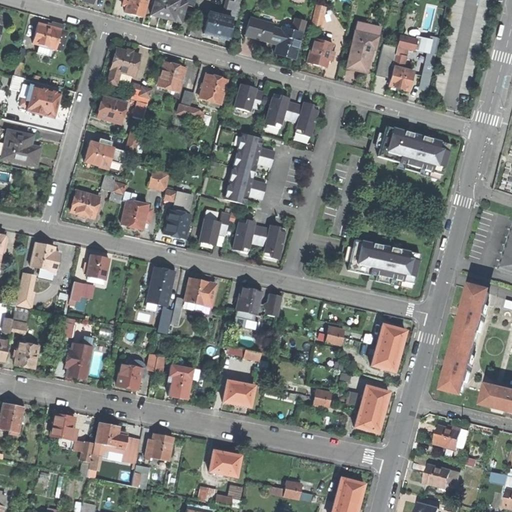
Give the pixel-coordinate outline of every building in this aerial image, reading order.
[(130,14),(142,18),(146,0),(122,0),(121,6),(125,7),(123,13),(130,14)] [(179,24),(185,5),(185,3),(174,0),(153,0),(149,15),(163,19),(179,24)] [(221,17),(230,19),(236,20),(241,0),(233,0),(233,2),(226,0),(221,17)] [(311,26),(322,28),(324,21),(321,20),(324,7),(315,5),(311,26)] [(225,40),(230,19),(221,17),(207,13),(202,34),(211,36),(210,40),(213,40),(216,41),(217,38),(225,40)] [(293,60),(304,22),(293,19),(290,31),(280,28),(280,29),(271,27),(272,25),(248,19),(243,35),(265,41),(265,39),(276,42),(273,54),(281,56),(293,60)] [(60,31),(62,31),(64,26),(55,24),(49,22),(47,27),(60,31)] [(355,71),(366,73),(371,50),(374,50),(379,27),(356,22),(345,68),(355,71)] [(55,49),(60,31),(47,27),(38,24),(32,44),(40,46),(52,49),(55,50),(55,49)] [(62,31),(60,31),(55,49),(61,51),(66,32),(62,31)] [(401,48),(412,50),(415,40),(397,36),(392,59),(398,61),(401,48)] [(315,66),(324,68),(332,44),(312,39),(305,63),(315,66)] [(424,53),(433,55),(436,41),(427,39),(424,53)] [(50,57),(52,49),(40,46),(37,54),(50,57)] [(116,86),(120,72),(133,76),(139,56),(130,53),(116,49),(107,83),(116,86)] [(400,63),(393,61),(391,67),(392,68),(387,86),(399,90),(407,92),(412,73),(399,69),(400,63)] [(24,64),(16,62),(12,76),(20,78),(24,64)] [(164,63),(158,86),(178,92),(184,69),(176,66),(164,63)] [(206,75),(200,98),(220,104),(227,81),(214,77),(206,75)] [(18,92),(22,79),(20,78),(12,76),(8,89),(18,92)] [(129,96),(138,99),(139,96),(149,99),(151,90),(133,85),(129,96)] [(250,108),(258,109),(263,93),(255,91),(255,89),(253,88),(250,90),(247,89),(247,87),(240,85),(234,107),(249,112),(250,108)] [(58,94),(28,86),(24,101),(20,100),(19,106),(26,108),(25,110),(52,117),(55,108),(58,94)] [(191,94),(183,92),(179,106),(181,106),(181,110),(177,109),(175,114),(185,116),(188,108),(191,94)] [(282,119),(287,102),(288,99),(282,97),(280,96),(279,100),(272,98),(264,125),(272,127),(273,123),(280,125),(282,119)] [(120,124),(125,104),(103,97),(99,110),(97,117),(106,120),(111,121),(120,124)] [(132,117),(142,119),(146,105),(136,102),(132,117)] [(282,119),(297,123),(302,107),(287,102),(282,119)] [(303,103),(302,107),(297,123),(296,130),(302,131),(301,135),(309,137),(317,111),(310,109),(311,105),(303,103)] [(193,109),(188,108),(185,116),(195,119),(196,114),(192,113),(193,109)] [(384,135),(380,149),(377,157),(399,163),(442,175),(450,145),(409,134),(386,127),(384,135)] [(29,151),(32,136),(5,130),(5,132),(6,132),(4,141),(6,143),(2,159),(0,158),(0,159),(35,167),(37,158),(38,153),(29,151)] [(130,134),(128,140),(137,142),(140,133),(134,131),(133,135),(130,134)] [(374,147),(380,149),(384,135),(378,133),(374,147)] [(261,140),(241,135),(224,200),(244,205),(246,199),(246,196),(261,200),(265,185),(251,181),(252,175),(255,166),(255,164),(270,168),(274,153),(259,149),(260,146),(261,140)] [(128,140),(125,149),(140,153),(142,143),(137,142),(128,140)] [(84,163),(107,169),(113,149),(90,143),(87,152),(84,163)] [(440,181),(442,175),(399,163),(398,169),(404,170),(404,169),(418,173),(418,174),(440,181)] [(149,187),(157,189),(161,172),(154,170),(149,187)] [(157,189),(166,192),(167,188),(170,174),(161,172),(157,189)] [(102,190),(111,192),(111,191),(113,182),(115,176),(106,174),(102,190)] [(113,182),(111,191),(123,194),(124,192),(125,185),(113,182)] [(164,199),(174,202),(176,193),(172,192),(173,189),(167,188),(166,192),(164,199)] [(122,201),(123,194),(111,191),(111,192),(109,200),(121,203),(122,201)] [(93,218),(99,198),(76,192),(70,212),(79,214),(84,216),(86,217),(93,218)] [(136,195),(124,192),(123,194),(122,201),(127,202),(127,201),(134,203),(136,195)] [(144,220),(146,211),(148,206),(134,203),(127,201),(127,202),(122,225),(135,228),(142,229),(144,220)] [(184,239),(190,216),(169,211),(164,234),(174,237),(184,239)] [(206,211),(204,219),(216,222),(217,213),(206,211)] [(219,223),(218,230),(226,232),(229,215),(221,214),(219,223)] [(217,235),(218,230),(219,223),(216,222),(204,219),(199,243),(214,246),(216,240),(217,235)] [(245,224),(238,223),(232,250),(240,252),(241,248),(248,249),(249,243),(265,247),(264,253),(270,254),(269,258),(278,260),(284,233),(277,231),(278,228),(269,226),(269,230),(253,226),(254,222),(246,221),(245,224)] [(511,234),(500,270),(511,274),(511,234)] [(390,280),(413,285),(419,255),(399,250),(392,249),(354,240),(352,248),(347,247),(344,262),(349,263),(347,271),(369,276),(369,275),(376,276),(375,282),(389,285),(390,280)] [(29,266),(48,270),(50,262),(53,263),(54,257),(51,256),(53,247),(45,245),(34,243),(29,266)] [(88,277),(87,280),(90,281),(91,282),(99,283),(99,280),(103,280),(108,259),(97,257),(89,255),(87,265),(86,271),(85,276),(88,277)] [(163,270),(153,268),(145,302),(165,306),(173,273),(163,270)] [(28,275),(22,273),(19,290),(25,291),(28,275)] [(32,275),(28,275),(25,291),(19,290),(16,306),(31,309),(35,293),(29,292),(32,275)] [(186,302),(185,308),(204,313),(205,306),(210,307),(214,290),(207,289),(208,282),(198,280),(188,278),(183,301),(186,302)] [(412,290),(413,285),(390,280),(389,285),(412,290)] [(74,301),(76,301),(77,296),(80,284),(72,282),(67,304),(73,305),(74,301)] [(92,287),(80,284),(77,296),(89,299),(92,287)] [(236,306),(232,326),(251,330),(259,292),(251,290),(241,288),(239,295),(235,298),(234,302),(236,306)] [(489,294),(472,289),(465,315),(451,366),(444,391),(462,396),(465,383),(468,384),(475,358),(472,357),(479,333),(482,333),(489,308),(486,307),(489,294)] [(263,310),(263,314),(276,317),(280,297),(267,294),(265,302),(261,304),(261,307),(263,310)] [(176,298),(171,320),(177,321),(182,299),(176,298)] [(85,300),(78,299),(76,308),(83,310),(85,300)] [(170,311),(161,309),(156,332),(165,334),(170,311)] [(25,324),(27,314),(13,311),(12,319),(11,321),(25,324)] [(9,334),(10,328),(11,321),(12,319),(4,318),(1,332),(9,334)] [(24,331),(25,324),(11,321),(10,328),(24,331)] [(63,324),(61,337),(70,339),(73,325),(63,324)] [(381,326),(376,346),(399,352),(405,332),(385,327),(381,326)] [(341,345),(343,331),(327,328),(325,342),(341,345)] [(37,346),(18,342),(13,365),(23,367),(33,369),(37,346)] [(80,347),(71,345),(69,351),(66,350),(63,368),(66,368),(64,377),(74,379),(83,381),(90,346),(80,344),(80,347)] [(371,366),(394,372),(397,361),(399,352),(376,346),(371,366)] [(258,361),(259,353),(244,350),(242,358),(258,361)] [(146,371),(153,372),(156,356),(149,355),(146,371)] [(153,373),(159,374),(162,357),(156,355),(156,356),(153,372),(153,373)] [(139,376),(142,377),(143,375),(144,372),(144,369),(143,366),(142,364),(140,363),(137,361),(134,361),(131,362),(128,364),(127,366),(120,365),(116,386),(127,388),(137,390),(139,376)] [(176,398),(186,400),(192,370),(170,366),(167,383),(171,384),(168,397),(176,398)] [(250,407),(254,386),(226,381),(223,402),(233,404),(250,407)] [(365,386),(359,407),(383,413),(385,402),(388,393),(365,386)] [(500,392),(487,388),(483,406),(510,412),(511,412),(511,390),(501,388),(500,392)] [(312,405),(328,408),(331,394),(315,390),(312,405)] [(349,391),(347,403),(358,404),(360,393),(349,391)] [(11,434),(17,435),(23,409),(14,407),(3,405),(0,421),(0,428),(12,430),(11,434)] [(359,407),(354,427),(366,430),(377,433),(383,413),(359,407)] [(50,436),(75,440),(76,434),(71,433),(74,418),(66,417),(54,415),(50,436)] [(98,424),(94,443),(107,446),(106,450),(117,452),(117,448),(123,449),(125,437),(116,435),(117,427),(109,426),(98,424)] [(457,449),(464,451),(469,432),(450,427),(450,430),(439,428),(437,436),(434,446),(457,451),(457,449)] [(148,458),(167,462),(172,438),(163,437),(153,435),(151,441),(147,440),(144,457),(145,457),(144,460),(147,460),(148,458)] [(82,462),(89,463),(92,443),(85,442),(82,462)] [(223,474),(235,476),(239,456),(224,453),(211,451),(207,471),(216,473),(216,474),(222,475),(223,474)] [(88,470),(96,471),(99,457),(91,455),(88,470)] [(460,474),(429,466),(427,476),(424,484),(447,490),(448,484),(457,487),(460,474)] [(137,488),(140,475),(133,473),(130,486),(137,488)] [(340,479),(335,499),(358,505),(363,485),(355,483),(355,482),(351,481),(349,480),(349,481),(340,479)] [(283,497),(298,500),(299,493),(301,485),(286,482),(285,489),(283,497)] [(229,484),(226,498),(230,498),(229,506),(239,508),(240,500),(238,500),(241,487),(229,484)] [(266,493),(283,497),(285,489),(268,486),(266,493)] [(196,500),(214,503),(215,495),(216,490),(199,487),(196,500)] [(511,490),(507,490),(503,509),(511,510),(511,490)] [(313,495),(299,493),(298,500),(312,503),(313,495)] [(229,506),(230,498),(226,498),(215,495),(214,503),(229,506)] [(355,511),(358,505),(335,499),(331,511),(355,511)] [(82,503),(80,511),(94,511),(96,506),(82,503)]
